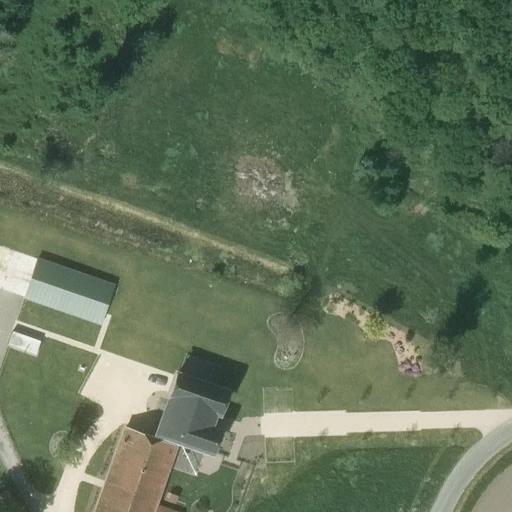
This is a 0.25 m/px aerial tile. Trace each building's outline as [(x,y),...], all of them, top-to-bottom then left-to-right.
[(96,262),(43,244),(38,260),(90,278),(96,262)] [(90,278),(38,260),(24,298),(100,324),(114,286),(90,278)] [(134,332),(116,325),(108,348),(125,354),(134,332)] [(111,366),(13,332),(0,368),(0,374),(36,387),(97,408),(111,366)] [(227,392),(177,375),(169,397),(170,397),(157,434),(179,442),(212,454),(220,432),(209,428),(214,413),(219,414),(227,392)] [(97,408),(36,387),(31,403),(91,424),(97,408)] [(126,427),(96,511),(173,511),(156,506),(179,442),(157,434),(156,438),(126,427)] [(16,511),(7,492),(0,495),(0,511),(16,511)]
